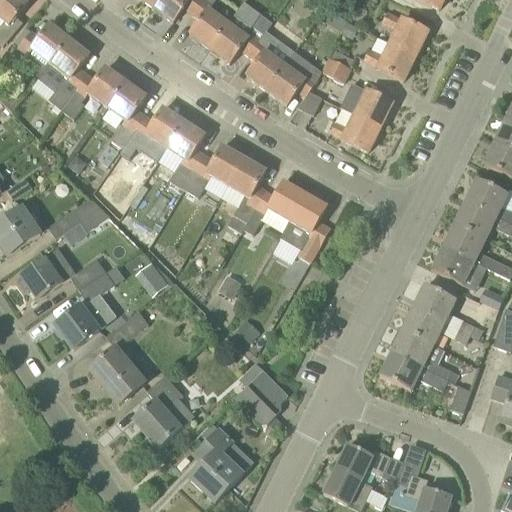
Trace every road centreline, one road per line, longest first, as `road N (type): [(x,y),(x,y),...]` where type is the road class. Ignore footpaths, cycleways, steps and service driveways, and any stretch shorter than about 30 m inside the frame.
road 1 (residential): [(418,219),(206,100),(66,0)]
road 2 (residential): [(124,511),(0,329)]
road 3 (residential): [(478,511),(480,478),(463,447),(327,400)]
road 4 (residential): [(418,219),(511,31)]
road 5 (residential): [(327,400),(418,219)]
road 6 (residential): [(274,511),(327,400)]
